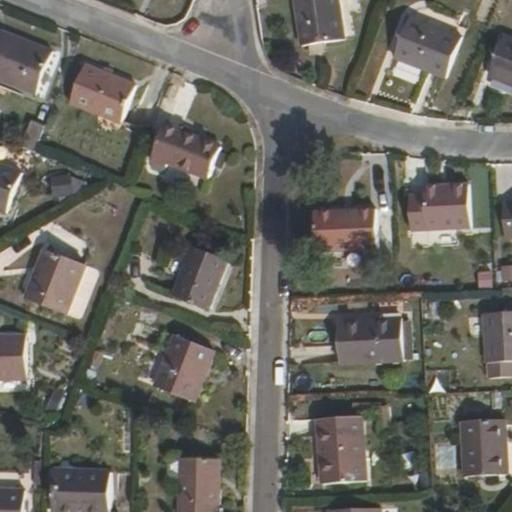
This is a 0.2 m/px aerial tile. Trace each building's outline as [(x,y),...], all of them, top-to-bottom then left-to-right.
[(297,0),(305,48),(347,42),(341,0),(297,0)] [(449,81),(464,41),(414,20),(397,60),(449,81)] [(0,82),(37,98),(54,55),(2,33),(0,39),(0,82)] [(511,86),(511,39),(509,38),(493,78),(511,86)] [(123,125),(138,88),(88,68),(72,106),(123,125)] [(211,182),(223,149),(183,133),(184,129),(170,123),(153,164),(168,170),(170,165),(211,182)] [(23,150),(36,155),(46,130),(32,124),(23,150)] [(0,212),(8,216),(24,176),(0,166),(0,212)] [(75,198),(72,177),(54,180),(56,201),(75,198)] [(427,189),(430,233),(474,231),(471,187),(427,189)] [(318,254),(380,251),(378,213),(317,216),(318,254)] [(210,313),(230,264),(195,250),(176,299),(210,313)] [(68,317),(87,268),(48,252),(28,301),(68,317)] [(511,265),(502,265),(501,282),(511,282),(511,265)] [(511,315),(488,317),(490,380),(511,379),(511,315)] [(407,363),(405,322),(342,325),(343,366),(407,363)] [(0,382),(29,382),(29,339),(0,339),(0,382)] [(216,355),(179,339),(172,357),(175,359),(162,391),(194,404),(207,370),(210,372),(216,355)] [(58,416),(67,396),(58,391),(49,412),(58,416)] [(369,485),(365,420),(321,423),(325,488),(369,485)] [(468,479),(510,477),(508,423),(465,425),(468,479)] [(221,511),(223,463),(184,462),(182,511),(221,511)] [(112,511),(114,475),(57,473),(55,511),(112,511)] [(0,511),(27,511),(28,494),(0,493),(0,511)]
